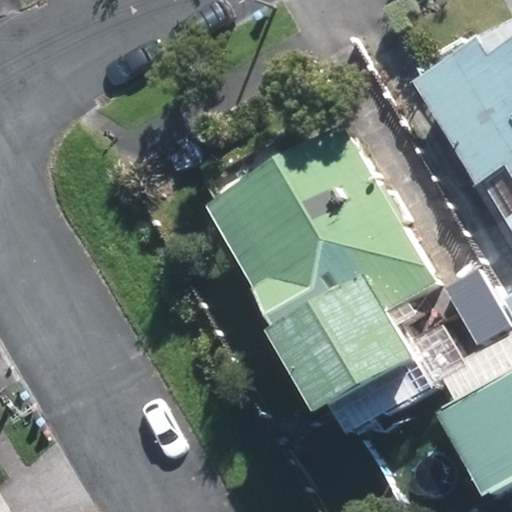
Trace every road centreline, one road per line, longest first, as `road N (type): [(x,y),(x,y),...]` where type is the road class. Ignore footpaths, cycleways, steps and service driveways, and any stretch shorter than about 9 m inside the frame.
road 1 (residential): [(175,511),(0,204)]
road 2 (residential): [(146,0),(0,85)]
